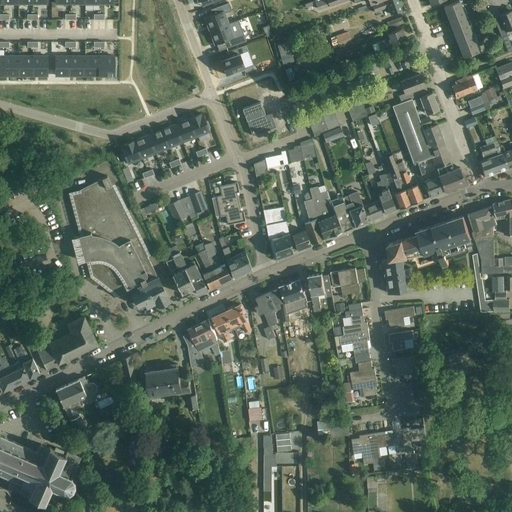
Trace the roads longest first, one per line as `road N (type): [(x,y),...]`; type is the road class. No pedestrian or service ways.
road 1 (tertiary): [(0,405),(267,273)]
road 2 (residential): [(430,47),(289,99),(238,87),(213,95)]
road 3 (residential): [(213,95),(108,135),(0,104)]
road 4 (residential): [(360,424),(393,417),(364,238)]
road 5 (residential): [(267,273),(213,95)]
road 6 (residential): [(480,189),(430,47)]
road 7 (tertiary): [(364,238),(480,189)]
